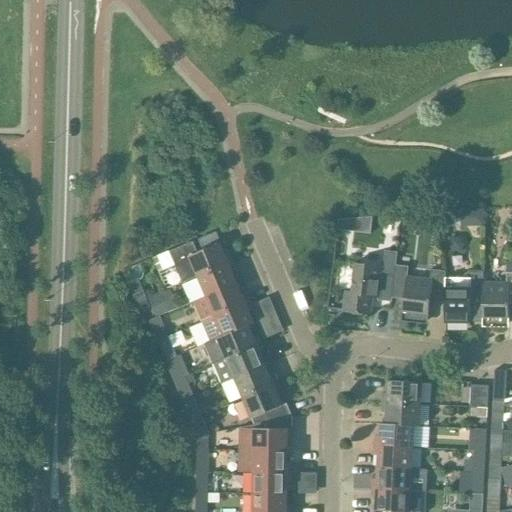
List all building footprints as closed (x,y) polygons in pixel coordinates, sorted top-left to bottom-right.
[(443,209),(443,225),(478,224),(478,208),(443,209)] [(169,253),(153,259),(158,271),(175,265),(183,284),(198,277),(234,262),(230,254),(226,255),(221,244),(198,253),(194,242),(169,253)] [(355,250),(354,262),(378,263),(379,252),(355,250)] [(198,277),(207,297),(238,284),(233,273),(237,271),(234,262),(198,277)] [(383,267),(355,264),(352,292),(346,291),(343,313),(371,316),(373,298),(378,299),(378,301),(392,302),(395,276),(382,275),(383,267)] [(395,276),(392,298),(404,300),(402,318),(428,321),(431,296),(445,297),(445,283),(446,283),(446,277),(446,272),(431,270),(430,280),(408,277),(409,267),(408,267),(396,266),(395,276)] [(445,297),(445,323),(471,324),(472,298),(483,298),(483,283),(484,283),(484,272),(466,272),(461,277),(446,277),(446,283),(445,283),(445,297)] [(483,283),(483,298),(483,324),(509,324),(509,298),(511,298),(511,273),(507,273),(507,283),(484,283),(483,283)] [(136,304),(147,299),(139,279),(128,284),(136,304)] [(207,297),(194,303),(202,323),(215,318),(215,317),(250,302),(247,293),(243,295),(238,284),(207,297)] [(147,299),(136,304),(140,313),(151,309),(147,299)] [(254,311),(250,302),(215,317),(215,318),(202,323),(210,342),(211,342),(249,326),(250,327),(255,324),(250,313),(254,311)] [(214,365),(262,344),(258,335),(254,337),(250,327),(249,326),(211,342),(210,342),(205,344),(214,365)] [(154,332),(158,341),(169,337),(165,327),(154,332)] [(166,361),(177,357),(169,337),(158,341),(166,361)] [(235,379),(266,366),(261,355),(265,353),(262,344),(214,365),(222,384),(235,379)] [(175,381),(186,376),(177,357),(166,361),(175,381)] [(235,379),(243,399),(279,384),(275,375),(271,377),(266,366),(235,379)] [(183,401),(194,396),(186,376),(175,381),(183,401)] [(384,393),(383,403),(421,405),(421,404),(431,404),(432,383),(389,381),(388,394),(384,393)] [(282,393),(279,384),(243,399),(252,419),(255,425),(293,418),(287,404),(283,405),(278,395),(282,393)] [(470,407),(488,408),(489,385),(471,384),(470,407)] [(505,389),(493,389),(493,399),(505,400),(505,389)] [(191,421),(202,416),(194,396),(183,401),(191,421)] [(505,400),(493,399),(492,408),(504,409),(505,400)] [(414,426),(414,427),(420,427),(421,405),(383,403),(383,412),(387,413),(386,424),(386,425),(414,426)] [(487,418),(488,408),(470,407),(469,417),(487,418)] [(202,416),(191,421),(195,430),(206,425),(202,416)] [(292,440),(293,418),(255,425),(254,429),(240,429),(239,451),(288,452),(288,440),(292,440)] [(413,448),(414,427),(414,426),(386,425),(386,424),(380,424),(380,436),(375,436),(375,446),(413,448)] [(491,434),(490,444),(502,445),(503,445),(503,435),(491,434)] [(198,440),(198,450),(209,451),(209,440),(198,440)] [(474,441),(474,451),(486,452),(486,441),(474,441)] [(502,445),(490,444),(490,454),(502,454),(503,445),(502,445)] [(412,469),(413,448),(375,446),(374,455),(379,455),(378,467),(412,469)] [(209,451),(198,450),(198,473),(209,473),(209,451)] [(254,473),(292,473),(292,464),(288,464),(288,452),(239,451),(239,472),(254,472),(254,473)] [(485,461),(486,452),(474,451),(473,461),(485,461)] [(412,470),(412,469),(378,467),(377,479),(373,479),(373,489),(427,492),(428,471),(412,470)] [(292,473),(254,473),(253,494),(287,495),(287,483),(292,483),(292,473)] [(488,489),(500,490),(501,480),(489,479),(488,489)] [(197,484),(197,494),(208,494),(209,484),(197,484)] [(471,494),(483,495),(484,484),(472,484),(471,494)] [(425,511),(427,492),(373,489),(372,498),(376,499),(376,511),(390,511),(425,511)] [(500,499),(500,490),(488,489),(488,499),(500,499)] [(207,511),(208,494),(197,494),(196,511),(207,511)] [(287,495),(253,494),(253,511),(291,511),(291,507),(287,507),(287,495)] [(471,503),(471,510),(483,510),(483,504),(483,495),(471,494),(471,503)]
